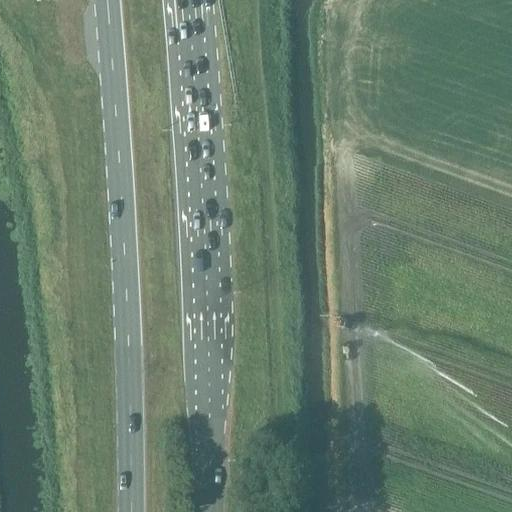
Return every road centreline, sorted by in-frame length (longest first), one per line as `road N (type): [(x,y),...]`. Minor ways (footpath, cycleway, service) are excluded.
road 1 (primary): [(207,511),(204,206),(185,0)]
road 2 (primary): [(103,0),(127,350),(127,511)]
